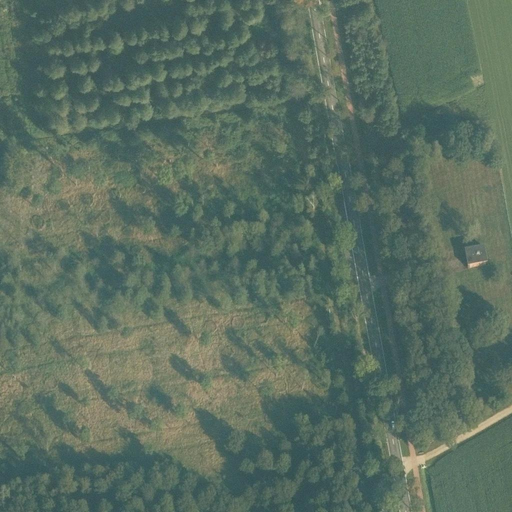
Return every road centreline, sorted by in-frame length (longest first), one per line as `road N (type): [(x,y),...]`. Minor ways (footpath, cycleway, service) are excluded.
road 1 (track): [(0,145),(296,93),(370,511)]
road 2 (primary): [(404,511),(312,0)]
